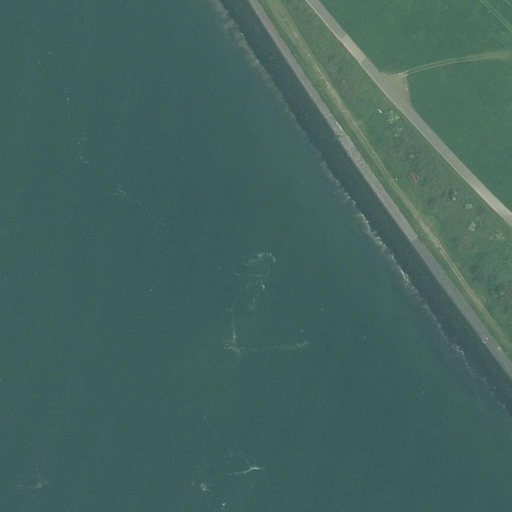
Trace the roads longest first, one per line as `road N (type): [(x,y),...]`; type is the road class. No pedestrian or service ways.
road 1 (unclassified): [(311,0),(511,222)]
road 2 (track): [(511,53),(446,62),(382,84)]
